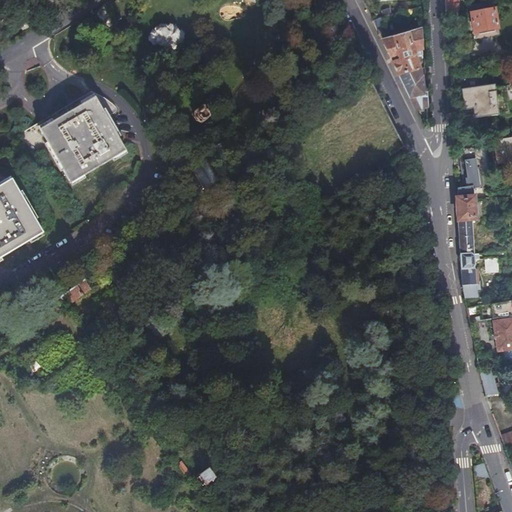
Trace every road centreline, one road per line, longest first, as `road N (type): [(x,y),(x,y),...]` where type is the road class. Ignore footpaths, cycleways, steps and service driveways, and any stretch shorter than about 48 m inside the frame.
road 1 (residential): [(0,314),(134,188),(143,165),(135,128),(115,102),(62,76),(32,39)]
road 2 (residential): [(425,161),(479,425)]
road 3 (track): [(0,356),(60,320),(128,423),(124,435),(92,456)]
road 4 (track): [(44,446),(92,456),(81,505),(29,499),(40,462)]
road 5 (residential): [(347,0),(425,161)]
road 6 (residential): [(425,161),(441,145),(442,128),(433,0)]
